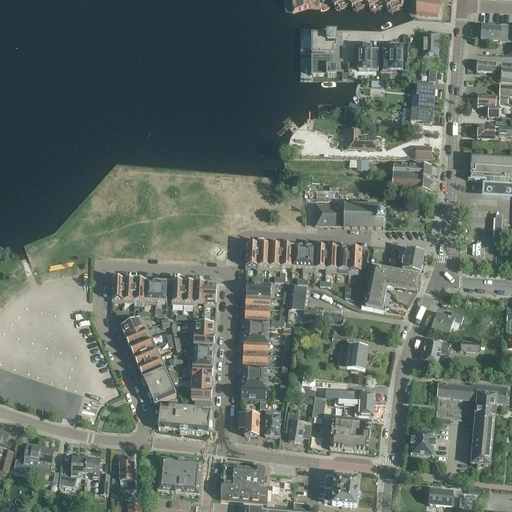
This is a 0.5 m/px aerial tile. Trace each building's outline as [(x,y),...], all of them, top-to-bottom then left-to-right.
[(291,7),(293,13),(292,13),(292,14),(308,9),(320,10),(320,9),(319,9),(320,3),(319,0),(292,0),(293,6),(291,7)] [(332,0),(331,3),(334,8),(343,4),(349,4),(352,9),(360,5),(367,5),(369,10),(378,5),(384,6),(387,11),(395,6),(402,7),(405,0),(404,0),(332,0)] [(427,16),(427,18),(438,17),(440,11),(439,4),(432,1),(428,1),(427,0),(413,0),(413,1),(417,2),(417,14),(427,16)] [(511,44),(511,28),(500,28),(500,30),(482,29),(481,41),(499,43),(511,44)] [(316,47),(316,54),(331,54),(331,47),(336,47),(336,43),(337,43),(337,34),(328,34),(328,35),(313,35),(313,47),(316,47)] [(439,35),(423,35),(423,48),(439,48),(439,35)] [(359,48),(359,72),(372,72),(372,69),(379,70),(379,54),(372,54),(372,48),(359,48)] [(383,54),(383,70),(390,70),(390,72),(403,72),(403,48),(390,48),(390,54),(383,54)] [(439,48),(423,48),(423,59),(439,59),(439,48)] [(316,58),(316,64),(313,64),(313,76),(328,76),(328,77),(337,77),(337,68),(336,68),(336,64),(331,64),(331,58),(316,58)] [(511,72),(509,72),(510,66),(487,64),(478,63),(477,74),(496,75),(496,72),(502,72),(501,84),(511,85),(511,72)] [(436,84),(437,72),(429,72),(428,84),(436,84)] [(511,98),(511,87),(500,87),(500,98),(508,99),(511,98)] [(434,112),(435,96),(435,90),(417,89),(417,98),(419,98),(418,111),(418,112),(430,112),(434,112)] [(508,99),(500,98),(500,99),(479,98),(478,110),(489,111),(488,119),(499,120),(500,105),(508,106),(508,99)] [(418,112),(418,111),(411,111),(410,121),(403,120),(402,128),(379,127),(379,134),(402,135),(403,131),(412,132),(413,124),(423,125),(423,127),(430,128),(430,126),(432,126),(434,112),(430,112),(418,112)] [(495,129),(478,128),(477,133),(475,134),(475,139),(477,140),(477,141),(494,141),(495,134),(499,134),(498,137),(511,137),(511,128),(499,128),(499,129),(495,129)] [(376,140),(361,139),(361,132),(347,131),(347,151),(376,152),(376,140)] [(432,149),(416,149),(415,160),(431,161),(432,149)] [(511,161),(471,159),(470,176),(472,176),(470,182),(485,183),(485,185),(485,187),(511,189),(511,193),(511,198),(511,197),(511,161)] [(394,166),(393,173),(393,178),(409,179),(409,181),(430,182),(431,167),(394,166)] [(393,178),(392,190),(430,192),(430,182),(409,181),(409,179),(393,178)] [(511,189),(485,187),(483,187),(483,196),(511,198),(511,189)] [(384,216),(384,208),(344,207),(344,208),(316,207),(316,228),(344,229),(344,230),(384,231),(384,223),(384,216)] [(255,271),(256,249),(244,248),(244,270),(255,271)] [(267,249),(256,249),(255,271),(267,271),(267,249)] [(279,249),(267,249),(267,271),(278,271),(279,249)] [(290,249),(279,249),(278,271),(290,271),(290,249)] [(302,250),(290,249),(290,271),(301,272),(302,250)] [(313,250),(302,250),(301,272),(312,272),(313,250)] [(324,250),(313,250),(312,272),(324,272),(324,250)] [(336,250),(324,250),(324,272),(335,272),(336,250)] [(347,251),(336,250),(335,272),(347,273),(347,251)] [(359,251),(347,251),(347,273),(358,273),(359,251)] [(421,277),(425,256),(407,252),(405,261),(403,261),(402,266),(404,267),(403,274),(421,277)] [(384,304),(387,291),(387,288),(417,294),(421,277),(403,274),(380,269),(381,263),(376,262),(374,268),(370,267),(362,308),(375,311),(385,313),(386,305),(384,304)] [(124,282),(113,281),(112,301),(123,302),(124,282)] [(135,282),(124,282),(123,302),(134,302),(135,282)] [(146,283),(135,282),(134,302),(145,303),(146,283)] [(157,283),(146,283),(145,303),(156,303),(157,283)] [(168,284),(157,283),(156,303),(167,304),(168,284)] [(184,284),(173,284),(172,304),(183,305),(184,284)] [(195,285),(184,284),(183,305),(194,305),(195,285)] [(206,285),(195,285),(194,305),(205,306),(206,285)] [(217,286),(206,285),(205,306),(216,306),(217,286)] [(269,289),(245,289),(245,301),(269,302),(269,289)] [(309,303),(311,291),(292,289),(290,308),(308,310),(309,303)] [(269,302),(245,301),(245,313),(269,313),(269,302)] [(342,313),(323,311),(323,312),(308,310),(290,308),(288,324),(303,325),(303,323),(341,328),(341,327),(344,325),(344,320),(341,318),(342,317),(341,317),(342,313)] [(269,313),(245,313),(244,324),(268,325),(269,313)] [(461,326),(464,319),(453,315),(451,319),(449,319),(438,315),(432,330),(449,337),(452,329),(454,330),(456,325),(461,326)] [(144,331),(140,320),(121,328),(126,339),(144,331)] [(268,325),(244,324),(244,335),(268,336),(268,325)] [(204,325),(197,325),(195,325),(194,336),(214,337),(215,326),(210,326),(204,325)] [(130,349),(148,340),(144,331),(126,339),(130,349)] [(268,336),(244,335),(244,347),(268,347),(268,336)] [(214,348),(214,337),(194,336),(194,347),(214,348)] [(348,340),(333,338),(332,345),(347,347),(348,340)] [(134,358),(153,350),(148,340),(130,349),(134,358)] [(450,358),(452,347),(427,342),(424,362),(439,365),(440,356),(450,358)] [(479,355),(480,345),(461,343),(461,353),(479,355)] [(213,359),(214,348),(194,347),(193,358),(213,359)] [(268,347),(244,347),(244,358),(268,359),(268,347)] [(368,351),(349,349),(342,348),(339,370),(365,373),(368,351)] [(138,368),(157,360),(153,350),(134,358),(138,368)] [(213,370),(213,359),(193,358),(193,369),(213,370)] [(268,359),(244,358),(243,370),(267,370),(268,359)] [(143,378),(161,370),(157,360),(138,368),(143,378)] [(212,380),(213,370),(193,369),(192,379),(212,380)] [(161,370),(143,378),(155,406),(174,398),(161,370)] [(267,370),(243,370),(243,381),(267,382),(267,370)] [(212,380),(192,379),(192,390),(212,391),(212,380)] [(243,381),(243,392),(267,393),(267,382),(243,381)] [(437,398),(451,400),(452,387),(438,386),(437,398)] [(464,401),(465,389),(452,387),(451,400),(453,400),(464,401)] [(477,402),(478,387),(471,387),(471,389),(465,389),(464,401),(470,402),(470,401),(477,402)] [(490,468),(496,405),(498,405),(498,406),(506,407),(508,390),(478,387),(477,402),(471,466),(490,468)] [(212,391),(192,390),(191,401),(207,402),(211,402),(212,391)] [(243,405),(267,405),(267,393),(243,392),(243,405)] [(359,404),(375,404),(375,395),(359,394),(359,395),(359,397),(348,397),(349,395),(337,394),(336,400),(339,400),(339,403),(359,403),(359,404)] [(323,420),(326,401),(315,399),(312,418),(323,420)] [(374,419),(375,407),(375,404),(359,404),(359,403),(339,403),(339,400),(336,400),(336,402),(335,402),(335,408),(352,409),(358,409),(357,418),(374,419)] [(211,412),(161,408),(159,431),(208,436),(211,412)] [(299,416),(288,415),(286,433),(290,434),(289,443),(301,445),(302,442),(308,443),(311,427),(298,425),(299,416)] [(261,441),(261,436),(261,421),(261,420),(248,420),(248,417),(240,417),(240,433),(247,433),(246,441),(261,441)] [(281,441),(282,420),(267,420),(267,421),(261,421),(261,436),(267,436),(267,441),(281,441)] [(371,424),(333,420),(330,451),(369,455),(371,424)] [(433,458),(436,434),(413,432),(411,456),(433,458)] [(10,438),(0,435),(0,462),(2,463),(0,468),(0,469),(8,472),(13,454),(6,452),(10,438)] [(41,450),(27,447),(24,459),(20,458),(19,463),(17,473),(25,475),(26,472),(36,474),(37,470),(38,465),(41,450)] [(55,453),(41,450),(38,465),(37,470),(51,472),(55,453)] [(74,490),(80,475),(86,476),(87,461),(73,460),(73,465),(67,465),(66,477),(61,476),(59,488),(74,490)] [(93,481),(99,482),(101,462),(87,461),(86,476),(92,476),(93,481)] [(185,495),(199,497),(202,465),(189,464),(189,463),(185,463),(179,462),(175,462),(161,461),(159,474),(154,474),(153,490),(157,490),(157,493),(171,494),(171,495),(175,495),(181,496),(181,495),(185,496),(185,495)] [(134,466),(120,466),(121,488),(135,488),(135,483),(134,483),(134,466)] [(267,507),(270,471),(224,467),(221,502),(267,507)] [(333,495),(334,480),(326,479),(324,503),(325,505),(332,506),(333,500),(329,500),(329,495),(333,495)] [(356,509),(359,481),(335,479),(334,480),(333,495),(329,495),(329,500),(333,500),(332,506),(332,507),(356,509)] [(455,511),(462,511),(464,502),(457,501),(453,501),(453,494),(431,492),(430,507),(452,509),(456,509),(455,511)]
